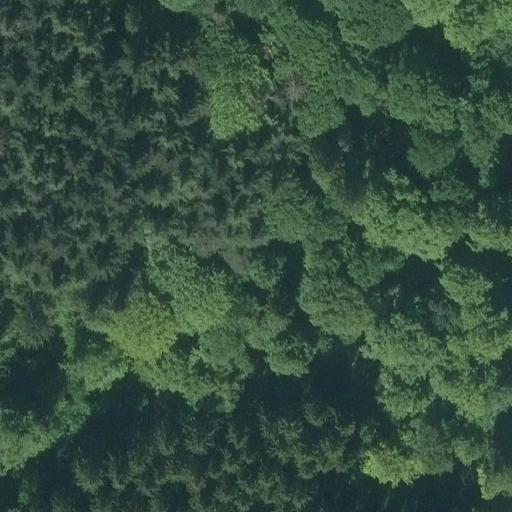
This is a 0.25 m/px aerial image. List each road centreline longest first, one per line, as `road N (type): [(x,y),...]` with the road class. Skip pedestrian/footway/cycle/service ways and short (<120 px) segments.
road 1 (track): [(224,511),(213,494),(217,448),(343,362),(439,253),(511,134)]
road 2 (track): [(465,511),(390,440),(343,362)]
